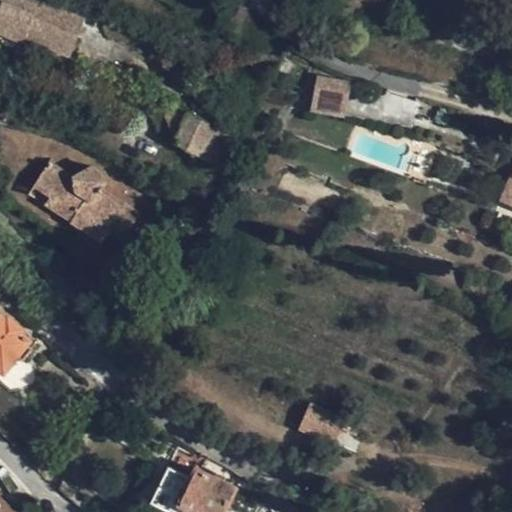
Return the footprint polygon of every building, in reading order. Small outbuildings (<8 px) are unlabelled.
[(39,3),(40,0),(0,0),(0,33),(24,42),(26,37),(71,56),(84,21),(39,3)] [(220,24),(237,31),(246,10),(230,3),(220,24)] [(343,116),(349,80),(316,75),(310,110),(343,116)] [(165,116),(177,138),(186,120),(168,110),(165,116)] [(210,138),(215,127),(189,113),(186,120),(177,138),(174,145),(217,166),(226,148),(210,138)] [(232,136),(215,127),(210,138),(226,148),(232,136)] [(50,163),(34,186),(77,213),(72,222),(103,241),(111,229),(125,206),(103,192),(107,185),(92,168),(74,178),(50,163)] [(511,178),(510,180),(502,199),(511,203),(511,178)] [(29,193),(72,222),(77,213),(34,186),(29,193)] [(139,214),(125,206),(111,229),(124,238),(139,214)] [(0,313),(0,368),(5,373),(32,341),(22,333),(24,330),(8,317),(6,319),(0,313)] [(360,426),(311,404),(301,430),(334,445),(341,429),(356,435),(360,426)] [(174,511),(178,505),(192,511),(224,511),(236,488),(196,469),(191,480),(168,468),(151,503),(168,511),(174,511)] [(0,498),(0,511),(14,511),(15,511),(0,498)]
